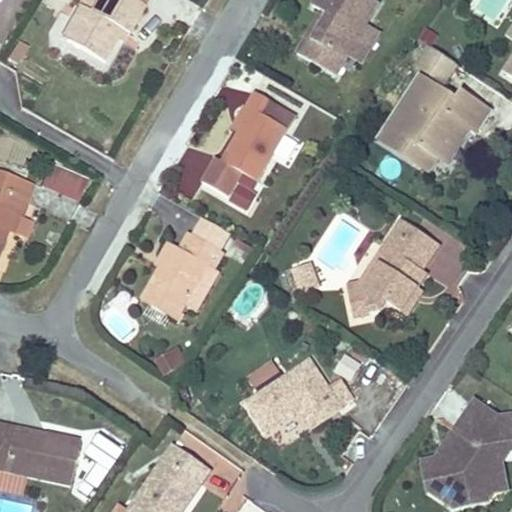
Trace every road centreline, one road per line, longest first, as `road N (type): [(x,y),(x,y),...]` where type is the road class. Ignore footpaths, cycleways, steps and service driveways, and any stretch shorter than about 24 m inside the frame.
road 1 (residential): [(340,511),(511,261)]
road 2 (residential): [(130,175),(234,0)]
road 3 (residential): [(43,324),(130,175)]
road 4 (residential): [(130,175),(0,97)]
road 5 (residential): [(43,324),(159,404)]
